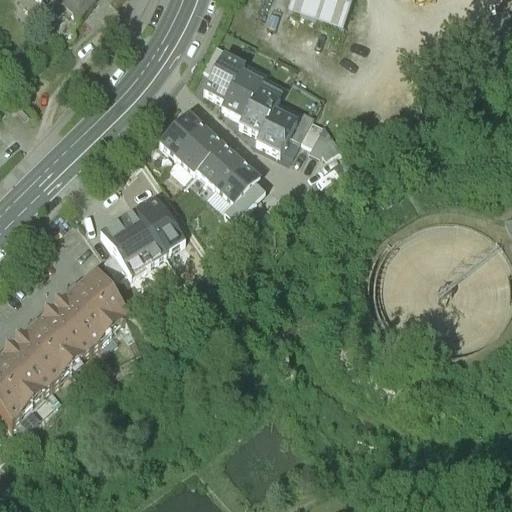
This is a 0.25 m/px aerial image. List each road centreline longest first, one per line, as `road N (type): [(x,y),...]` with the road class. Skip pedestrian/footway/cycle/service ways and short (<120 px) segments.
road 1 (primary): [(149,72),(0,220)]
road 2 (residential): [(149,72),(279,192)]
